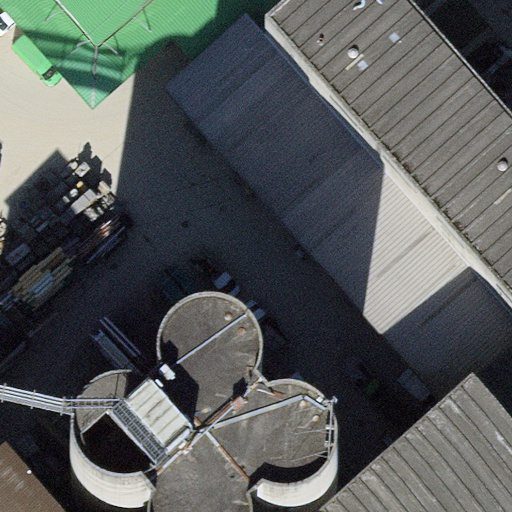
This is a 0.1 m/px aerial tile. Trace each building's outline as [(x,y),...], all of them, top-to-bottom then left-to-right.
[(55,0),(102,52),(159,0),(55,0)] [(511,150),(377,0),(332,0),(267,59),(511,331),(511,150)] [(185,350),(190,362),(184,364),(177,370),(171,377),(166,384),(163,392),(161,401),(161,411),(162,419),(163,426),(150,438),(146,435),(140,433),(132,431),(122,432),(114,433),(105,436),(98,440),(90,447),(84,453),(80,460),(76,472),(75,482),(75,495),(78,503),(82,511),(344,511),(339,509),(341,505),(342,498),(342,489),(340,481),(337,473),(334,466),(329,459),(321,453),(314,448),(305,445),(296,442),(288,443),(277,444),(267,447),(258,453),(252,458),(246,466),(242,473),(238,482),(238,493),(238,503),(240,511),(238,511),(192,511),(178,496),(179,491),(180,485),(179,480),(178,473),(177,467),(190,456),(198,459),(204,461),(211,462),(220,461),(229,460),(237,456),(246,451),(253,444),(258,438),(262,430),(265,419),(266,411),(266,399),(262,388),(256,378),(248,369),(236,361),(226,357),(214,356),(203,357),(199,345),(185,350)] [(511,379),(472,414),(511,456),(511,455),(511,379)] [(511,511),(511,458),(472,414),(418,463),(445,493),(426,509),(400,480),(363,511),(511,511)] [(82,511),(78,503),(75,495),(75,482),(76,472),(80,460),(68,446),(19,493),(35,511),(82,511)] [(445,493),(418,463),(400,480),(426,509),(445,493)] [(35,511),(19,493),(0,509),(0,511),(35,511)]
